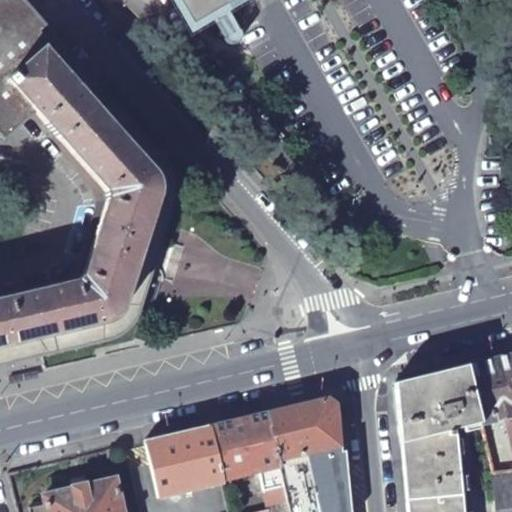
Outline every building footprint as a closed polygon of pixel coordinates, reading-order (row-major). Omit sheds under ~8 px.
[(6,80),(55,38),(32,12),(21,0),(0,0),(0,134),(3,139),(19,125),(34,112),(6,80)] [(175,0),(194,30),(242,0),(175,0)] [(82,165),(130,123),(55,38),(6,80),(34,112),(82,165)] [(165,163),(130,123),(82,165),(104,190),(106,202),(83,274),(75,282),(42,290),(56,352),(102,341),(115,337),(122,334),(128,328),(135,318),(155,258),(173,200),(176,192),(175,184),(173,174),(165,163)] [(0,365),(56,352),(42,290),(0,299),(0,365)] [(511,355),(468,366),(481,425),(506,419),(511,417),(511,355)] [(406,511),(461,511),(453,431),(481,425),(468,366),(394,384),(406,511)] [(327,399),(265,413),(286,511),(345,511),(335,405),(330,401),(327,399)] [(286,511),(265,413),(206,427),(218,482),(256,473),(266,511),(286,511)] [(206,427),(145,442),(157,499),(219,485),(218,482),(206,427)] [(494,511),(511,511),(511,470),(491,472),(494,511)] [(85,484),(71,487),(72,490),(42,497),(44,505),(27,509),(28,511),(121,511),(114,480),(85,487),(85,484)]
